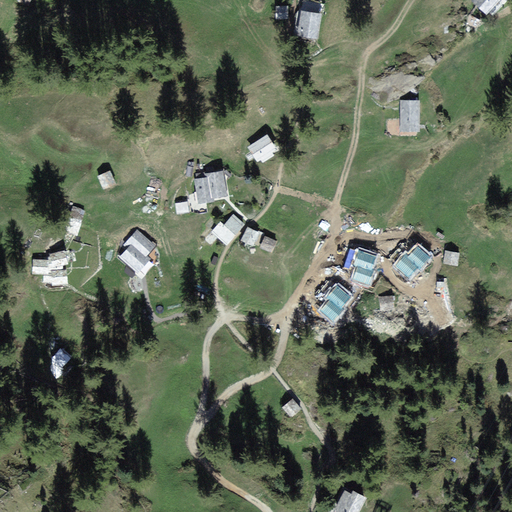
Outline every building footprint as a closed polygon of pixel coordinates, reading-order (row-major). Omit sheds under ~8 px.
[(319,0),(303,0),(297,33),(317,37),(324,1),(319,0)] [(365,7),(360,0),(343,0),(322,15),(331,29),(365,7)] [(470,0),(470,1),(484,11),(492,0),(470,0)] [(286,5),(273,6),(273,19),(287,19),(286,5)] [(411,98),(394,98),(395,128),(412,128),(411,98)] [(264,135),(245,147),(254,160),(272,148),(264,135)] [(104,169),(92,174),(98,187),(109,182),(104,169)] [(189,177),(191,204),(206,203),(205,196),(218,195),(215,170),(199,172),(200,176),(189,177)] [(187,201),(175,203),(177,214),(189,212),(187,201)] [(86,210),(73,205),(63,231),(77,236),(86,210)] [(223,246),(242,223),(230,213),(219,225),(216,223),(207,233),(223,246)] [(255,233),(245,227),(238,240),(248,245),(255,233)] [(156,245),(137,229),(123,245),(127,248),(120,257),(138,273),(151,258),(147,255),(156,245)] [(269,241),(259,237),(255,246),(265,250),(269,241)] [(68,284),(68,265),(68,250),(49,250),(49,257),(34,257),(34,273),(45,273),(45,284),(68,284)] [(458,252),(443,250),(441,263),(456,265),(458,252)] [(390,295),(376,297),(378,311),(392,309),(390,295)] [(350,511),(358,495),(339,487),(329,510),(333,511),(350,511)]
